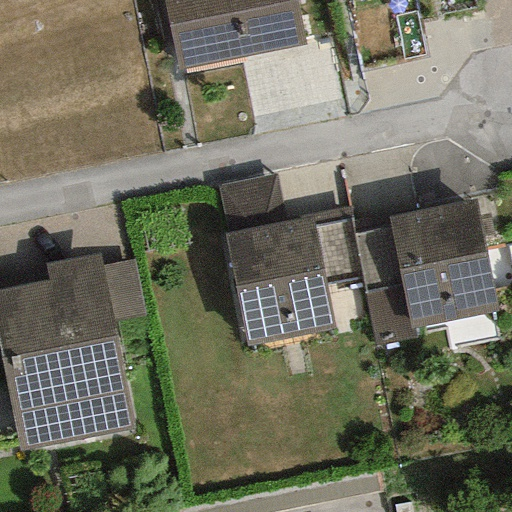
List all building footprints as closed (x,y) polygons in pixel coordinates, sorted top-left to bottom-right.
[(294,0),(162,0),(176,69),(303,45),(294,0)] [(217,186),(225,234),(284,223),(276,175),(217,186)] [(474,201),(388,217),(391,227),(408,328),(413,328),(496,311),(474,201)] [(225,234),(222,234),(241,346),(332,330),(324,284),(360,278),(352,234),(348,207),(298,215),(299,221),(284,223),(225,234)] [(408,328),(391,227),(352,234),(360,278),(371,347),(415,339),(413,328),(408,328)] [(97,254),(44,264),(47,281),(0,290),(0,363),(18,452),(132,429),(111,324),(100,265),(97,254)] [(133,259),(100,265),(111,324),(144,318),(133,259)]
